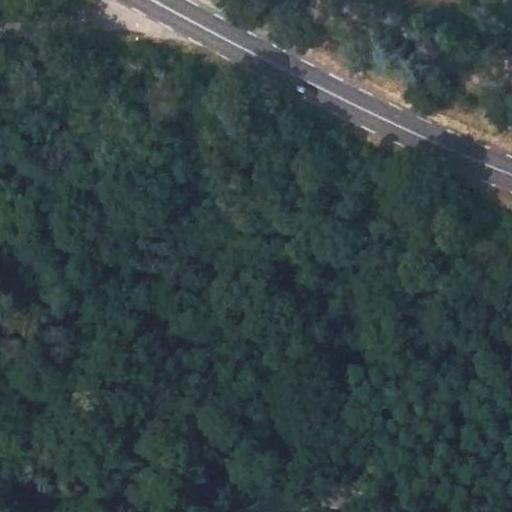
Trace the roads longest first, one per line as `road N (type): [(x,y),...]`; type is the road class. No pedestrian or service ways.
road 1 (secondary): [(511,173),(415,134),(147,0)]
road 2 (unclassified): [(414,511),(340,495),(291,497),(260,511)]
road 3 (track): [(134,0),(60,29),(0,28)]
